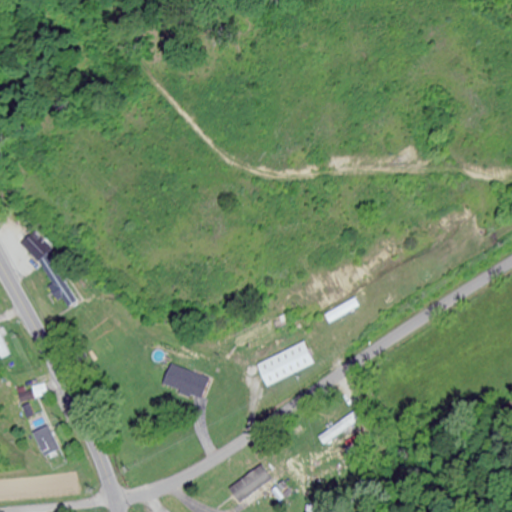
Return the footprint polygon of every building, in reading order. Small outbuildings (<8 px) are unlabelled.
[(73,305),(50,246),(43,249),(39,239),(19,247),(29,274),(43,269),(59,311),(73,305)] [(0,354),(3,361),(12,357),(0,332),(0,354)] [(268,388),(316,367),(306,344),(258,366),(268,388)] [(209,378),(169,368),(163,390),(204,400),(209,378)] [(16,393),(19,407),(37,403),(34,389),(16,393)] [(35,435),(45,460),(62,453),(52,428),(35,435)] [(273,482),(267,474),(232,499),(239,508),(246,503),(249,507),(259,499),(256,495),(273,482)]
